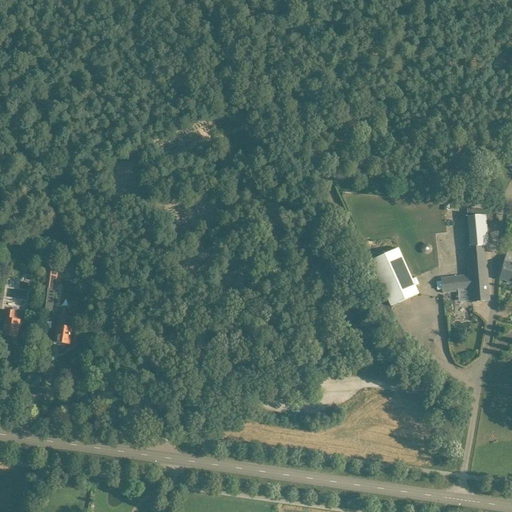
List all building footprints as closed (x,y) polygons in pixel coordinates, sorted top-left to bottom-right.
[(452,205),(452,207),(459,209),(460,206),(460,202),(461,199),(453,197),(453,202),(452,205)] [(469,276),(441,279),(441,283),(442,293),(458,291),(459,302),(471,301),(471,303),(490,301),(489,291),(488,279),(485,246),(488,246),(486,223),(492,222),(491,210),(466,207),(467,217),(470,247),(467,248),(469,276)] [(398,249),(370,262),(390,307),(418,294),(398,249)] [(44,270),(41,287),(49,289),(48,296),(54,297),(55,290),(58,272),(55,271),(57,253),(47,252),(45,270),(44,270)] [(499,279),(511,283),(511,256),(506,255),(499,279)] [(0,318),(0,320),(6,321),(4,335),(17,337),(19,321),(23,322),(24,311),(13,309),(12,312),(1,310),(0,318)] [(59,318),(57,333),(56,343),(69,345),(73,319),(65,318),(65,319),(59,318)] [(124,410),(127,417),(136,414),(134,407),(124,410)]
